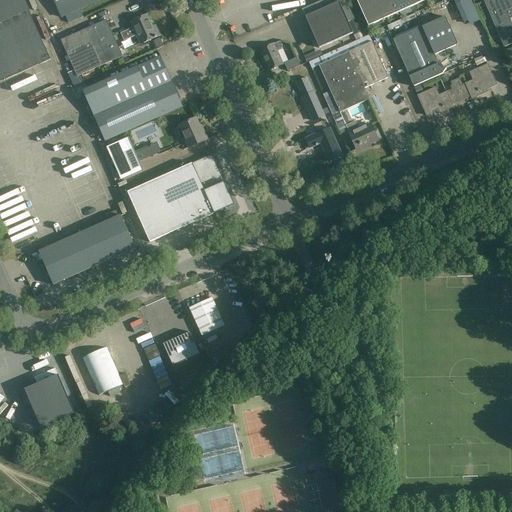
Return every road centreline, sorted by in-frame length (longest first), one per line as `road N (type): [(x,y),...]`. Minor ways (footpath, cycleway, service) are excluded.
road 1 (unclassified): [(288,220),(52,329),(23,322),(0,276)]
road 2 (unclassified): [(288,220),(368,353),(389,511)]
road 3 (unclassified): [(288,220),(189,0)]
road 4 (unclassified): [(288,220),(511,129)]
